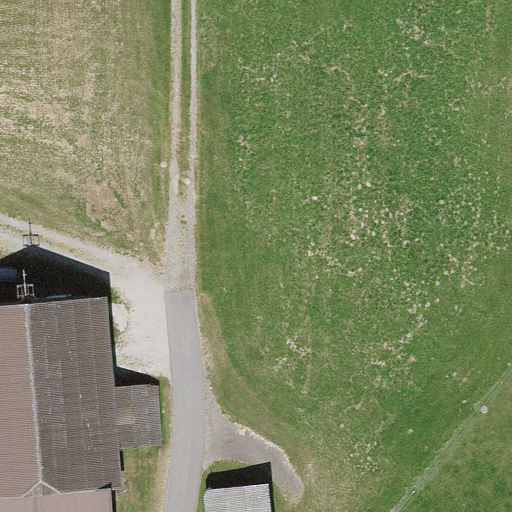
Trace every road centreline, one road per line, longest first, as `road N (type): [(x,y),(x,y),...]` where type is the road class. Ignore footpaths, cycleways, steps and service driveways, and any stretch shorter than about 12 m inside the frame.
road 1 (track): [(180,319),(188,0)]
road 2 (unclassified): [(182,511),(180,319)]
road 3 (track): [(177,273),(0,221)]
